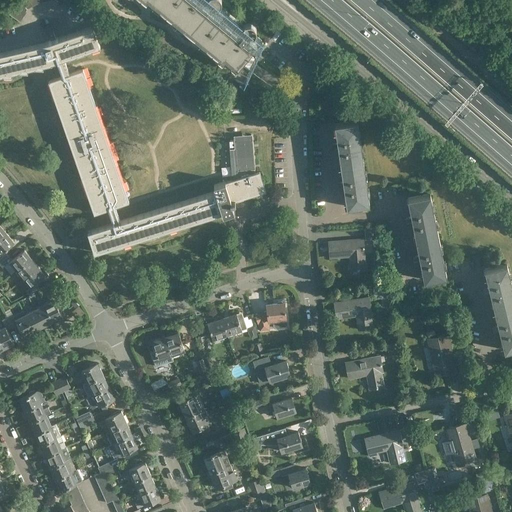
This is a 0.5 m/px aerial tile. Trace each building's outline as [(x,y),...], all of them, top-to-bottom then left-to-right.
[(13,8),(24,16),(28,10),(27,10),(27,9),(27,8),(21,0),(20,0),(17,3),(16,3),(13,8)] [(144,0),(147,2),(148,0),(149,0),(224,62),(226,59),(239,70),(258,46),(250,40),(248,42),(197,0),(144,0)] [(20,21),(24,16),(13,8),(9,14),(20,21)] [(45,42),(0,52),(0,74),(4,73),(13,74),(12,71),(20,70),(28,70),(28,68),(35,66),(44,67),(44,64),(52,62),(57,60),(62,75),(51,79),(96,212),(108,208),(113,223),(88,231),(94,252),(222,212),(223,214),(235,210),(232,202),(236,201),(235,200),(262,191),(264,190),(266,190),(260,170),(256,172),(253,138),(235,140),(235,139),(229,140),(233,179),(225,181),(225,180),(214,184),(216,191),(120,221),(115,206),(127,202),(81,69),(70,73),(65,58),(100,46),(93,25),(56,38),(53,30),(53,25),(46,27),(49,32),(52,40),(50,41),(45,42)] [(346,206),(369,203),(358,120),(335,123),(338,142),(335,143),(333,144),(334,148),(336,148),(338,148),(343,181),(340,182),(338,182),(339,187),(341,187),(344,187),(346,206)] [(424,279),(446,275),(430,193),(408,197),(412,217),(409,217),(409,218),(407,218),(408,222),(410,222),(410,223),(413,222),(419,255),(417,256),(414,257),(415,261),(417,261),(418,261),(420,261),(424,279)] [(373,246),(380,245),(376,227),(364,228),(365,240),(373,239),(373,246)] [(0,261),(6,256),(8,255),(4,250),(14,242),(7,234),(0,239),(0,261)] [(363,254),(365,254),(364,238),(328,240),(329,256),(330,257),(352,255),(353,270),(365,269),(363,254)] [(8,255),(6,256),(0,261),(0,263),(3,267),(10,261),(17,270),(31,258),(24,249),(12,259),(8,255)] [(38,266),(31,258),(17,270),(23,279),(38,266)] [(504,349),(511,347),(511,284),(507,262),(485,268),(489,287),(485,288),(486,293),(491,292),(498,325),(494,326),(495,331),(500,330),(504,349)] [(38,266),(23,279),(30,287),(26,291),(30,295),(39,288),(35,283),(41,279),(42,281),(49,275),(45,271),(43,272),(38,266)] [(389,303),(388,296),(385,285),(372,286),(374,299),(381,298),(382,305),(389,303)] [(58,307),(64,303),(60,295),(61,293),(61,292),(60,290),(57,287),(54,288),(50,293),(52,296),(44,303),(44,304),(53,321),(55,323),(65,318),(65,315),(63,311),(61,312),(58,307)] [(361,329),(371,328),(369,313),(370,313),(368,297),(333,302),(336,318),(358,315),(361,329)] [(267,311),(254,315),(260,330),(270,329),(269,320),(272,320),(273,325),(277,328),(282,328),(286,324),(285,319),(284,302),(266,304),(267,311)] [(35,309),(43,326),(53,321),(44,304),(35,309)] [(34,331),(43,326),(35,309),(25,314),(34,331)] [(236,313),(222,318),(227,334),(247,328),(242,312),(236,313)] [(24,336),(34,331),(25,314),(15,319),(13,314),(7,317),(13,327),(18,325),(24,336)] [(7,317),(2,319),(5,326),(0,328),(0,339),(4,348),(14,343),(7,330),(13,327),(7,317)] [(227,334),(222,318),(207,322),(209,327),(206,327),(208,334),(210,333),(212,338),(227,334)] [(165,337),(171,355),(184,350),(178,332),(165,337)] [(436,374),(456,369),(447,333),(428,338),(436,374)] [(165,337),(152,341),(156,352),(152,353),(156,363),(173,359),(171,355),(165,337)] [(403,359),(399,341),(387,344),(389,356),(395,355),(396,361),(403,359)] [(254,344),(257,356),(265,354),(261,342),(254,344)] [(202,358),(206,370),(207,373),(213,370),(216,370),(211,355),(202,358)] [(268,356),(253,361),(260,383),(290,374),(288,367),(287,362),(286,362),(286,360),(271,365),(268,356)] [(382,372),(384,371),(381,357),(346,364),(349,378),(371,374),(373,388),(385,386),(382,372)] [(201,375),(207,373),(206,370),(202,358),(195,360),(201,375)] [(88,382),(104,374),(98,363),(96,363),(96,362),(88,366),(88,367),(82,370),(82,371),(76,374),(79,380),(85,377),(88,382)] [(213,370),(207,373),(200,376),(204,383),(216,377),(213,370)] [(88,382),(83,384),(89,396),(87,397),(109,386),(109,385),(104,374),(88,382)] [(71,390),(70,387),(65,375),(59,378),(57,379),(62,391),(64,390),(65,393),(70,391),(71,390)] [(170,389),(181,384),(178,378),(167,383),(170,389)] [(62,391),(57,379),(51,382),(56,393),(62,391)] [(109,386),(87,397),(90,403),(92,408),(99,405),(99,406),(104,403),(105,404),(114,399),(114,398),(115,398),(109,386)] [(46,401),(41,389),(36,391),(36,390),(34,390),(32,389),(28,391),(29,393),(19,397),(23,404),(24,404),(26,408),(41,401),(41,403),(46,401)] [(186,416),(201,410),(205,408),(198,393),(194,395),(179,402),(186,416)] [(246,412),(268,405),(265,397),(243,404),(246,412)] [(293,412),(296,411),(291,397),(268,404),(270,411),(274,409),(277,417),(285,415),(286,416),(294,413),(293,412)] [(44,408),(41,403),(41,401),(26,408),(25,409),(28,416),(29,415),(31,420),(46,413),(46,414),(51,412),(49,406),(44,408)] [(207,414),(205,408),(201,410),(186,416),(193,431),(200,428),(202,433),(210,429),(208,425),(213,423),(209,413),(207,414)] [(79,423),(93,416),(91,410),(76,417),(79,423)] [(120,411),(119,410),(110,415),(110,416),(105,418),(105,419),(99,422),(101,427),(104,426),(106,432),(111,430),(127,423),(121,411),(120,411)] [(46,413),(31,420),(30,420),(33,427),(34,426),(36,431),(51,424),(46,414),(46,413)] [(73,416),(66,419),(68,424),(71,423),(75,422),(73,416)] [(93,416),(79,423),(81,428),(96,422),(93,416)] [(233,431),(245,426),(242,418),(229,424),(233,431)] [(450,439),(443,441),(447,453),(453,451),(457,462),(476,456),(473,447),(480,445),(478,438),(471,440),(466,422),(447,427),(450,439)] [(51,424),(35,432),(38,439),(39,438),(41,442),(60,434),(56,423),(51,425),(51,424)] [(106,432),(106,433),(111,444),(116,442),(132,434),(127,423),(111,430),(106,432)] [(403,429),(399,430),(365,438),(369,454),(390,448),(394,462),(405,460),(402,446),(403,446),(401,439),(410,437),(412,444),(419,442),(414,424),(403,427),(403,429)] [(246,427),(233,431),(237,445),(250,441),(246,427)] [(275,438),(272,431),(256,436),(250,439),(252,445),(259,443),(271,443),(271,444),(279,444),(282,451),(303,445),(298,431),(275,438)] [(46,454),(66,445),(64,441),(63,441),(63,440),(62,440),(60,434),(41,442),(40,443),(43,450),(44,449),(46,454)] [(132,434),(116,442),(119,448),(113,451),(115,456),(122,453),(122,454),(127,451),(128,452),(137,448),(137,447),(138,446),(132,434)] [(46,454),(45,455),(48,462),(49,461),(51,465),(66,458),(62,449),(66,447),(66,445),(46,454)] [(219,451),(219,452),(204,457),(209,471),(230,464),(225,449),(219,451)] [(76,468),(71,457),(66,459),(66,458),(51,465),(50,466),(53,473),(54,472),(56,477),(76,468)] [(106,469),(119,463),(117,458),(104,464),(106,469)] [(134,480),(150,473),(146,462),(144,463),(143,462),(133,466),(134,467),(129,469),(129,470),(123,472),(125,478),(132,475),(134,480)] [(106,469),(108,475),(108,476),(122,469),(119,463),(106,469)] [(232,487),(231,482),(237,480),(230,464),(209,471),(216,488),(223,485),(224,490),(232,487)] [(296,471),(294,464),(280,469),(280,468),(264,473),(266,479),(282,474),(282,475),(289,473),(293,488),(311,482),(306,467),(296,471)] [(77,468),(76,468),(56,477),(55,478),(58,484),(59,484),(61,489),(64,487),(76,482),(82,480),(77,468)] [(96,480),(108,475),(106,469),(100,471),(94,474),(96,480)] [(426,469),(419,471),(414,473),(418,484),(423,482),(425,489),(431,487),(426,469)] [(150,473),(134,480),(139,492),(156,485),(150,473)] [(99,486),(111,481),(108,476),(108,475),(96,480),(99,486)] [(0,492),(8,488),(2,477),(0,477),(0,492)] [(251,490),(260,486),(263,485),(261,478),(257,479),(249,482),(248,483),(251,490)] [(495,489),(492,478),(476,482),(478,488),(483,486),(484,492),(495,489)] [(111,481),(99,486),(101,491),(113,486),(111,481)] [(409,511),(415,511),(421,510),(417,496),(412,481),(379,492),(384,507),(405,500),(409,511)] [(78,488),(76,483),(76,482),(64,487),(67,493),(78,488)] [(156,485),(139,492),(142,499),(136,502),(138,507),(145,504),(145,505),(150,503),(150,504),(160,500),(160,499),(161,498),(156,485)] [(253,497),(262,494),(266,493),(263,485),(260,486),(251,490),(253,497)] [(104,497),(116,492),(113,486),(101,491),(104,497)] [(67,493),(70,499),(81,494),(78,488),(67,493)] [(116,492),(104,497),(106,502),(118,497),(116,492)] [(471,511),(491,511),(487,493),(468,498),(471,511)] [(71,505),(84,500),(81,494),(70,499),(71,504),(70,504),(71,505)] [(113,502),(117,511),(124,511),(119,499),(113,502)] [(71,505),(75,511),(86,506),(84,500),(71,505)] [(272,511),(280,511),(290,509),(287,502),(271,507),(272,511)] [(317,511),(314,502),(294,509),(294,511),(317,511)]
